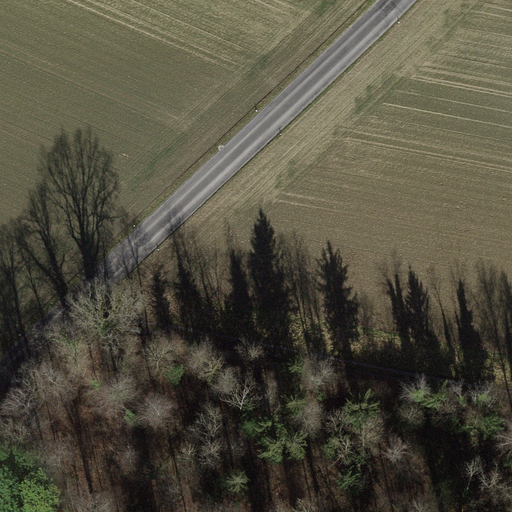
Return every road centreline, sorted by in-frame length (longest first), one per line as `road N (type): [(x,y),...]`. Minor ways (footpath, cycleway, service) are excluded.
road 1 (tertiary): [(399,0),(0,387)]
road 2 (track): [(79,308),(511,397)]
